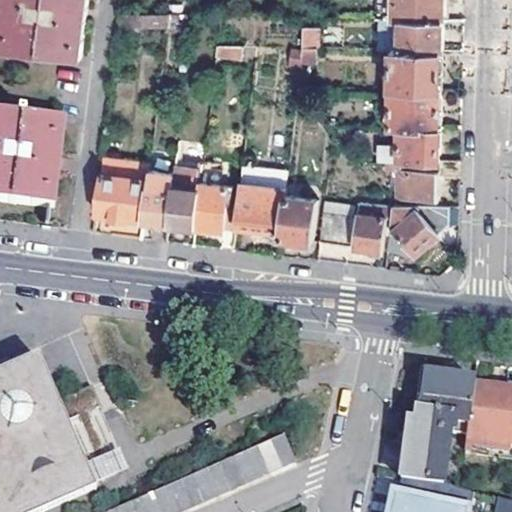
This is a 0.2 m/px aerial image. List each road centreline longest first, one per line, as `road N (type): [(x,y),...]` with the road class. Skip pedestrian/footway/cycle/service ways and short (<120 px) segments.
road 1 (tertiary): [(0,266),(388,307)]
road 2 (residential): [(493,0),(485,320)]
road 3 (residential): [(357,453),(388,307)]
road 4 (residential): [(223,511),(357,453)]
